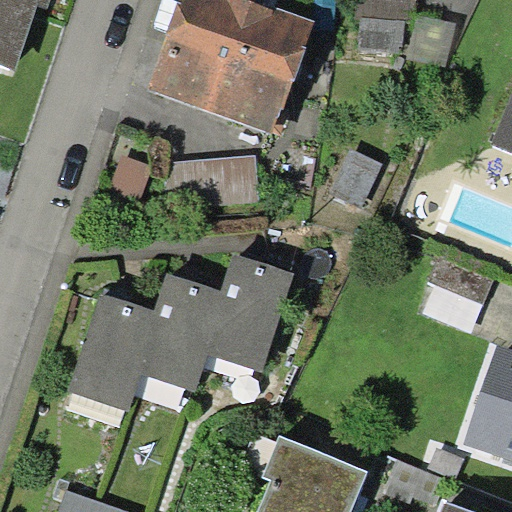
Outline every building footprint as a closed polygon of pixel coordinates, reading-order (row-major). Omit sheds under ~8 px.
[(41,0),(0,0),(0,71),(18,77),(41,0)] [(299,27),(226,0),(167,0),(133,94),(258,139),(299,27)] [(511,91),(487,150),(511,160),(511,91)] [(256,160),(164,168),(168,213),(261,205),(256,160)] [(154,174),(108,161),(90,226),(136,239),(154,174)] [(146,321),(89,302),(58,398),(118,417),(130,379),(186,397),(198,360),(253,377),(283,282),(220,261),(208,299),(159,283),(146,321)] [(511,367),(485,358),(456,444),(511,463),(511,367)] [(347,511),(361,480),(277,445),(248,511),(347,511)] [(452,511),(429,503),(426,511),(452,511)]
